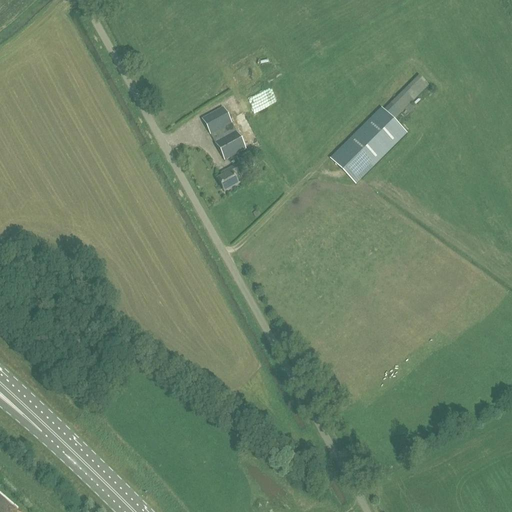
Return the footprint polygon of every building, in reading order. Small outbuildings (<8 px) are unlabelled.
[(407,133),(381,107),(329,157),(355,182),(407,133)] [(232,126),(222,108),(201,120),(211,137),(232,126)] [(224,162),(245,150),(232,126),(211,137),(224,162)] [(247,152),(236,158),(240,165),(250,159),(247,152)] [(224,193),(242,183),(234,167),(224,173),(226,175),(217,180),(224,193)]
